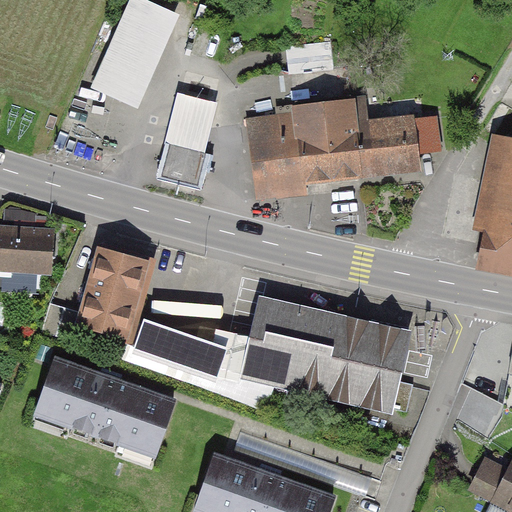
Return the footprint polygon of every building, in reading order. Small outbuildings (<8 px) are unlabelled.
[(178,19),(137,0),(128,0),(89,87),(137,110),(178,19)] [(290,43),(291,70),(334,69),(333,42),(290,43)] [(167,148),(157,184),(204,196),(213,160),(205,158),(219,107),(178,96),(165,148),(167,148)] [(293,112),(294,115),(247,121),(257,204),(309,198),(308,190),(423,176),(416,119),(371,124),(369,103),(293,112)] [(511,138),(496,136),(476,230),(488,232),(480,271),(511,276),(511,138)] [(0,229),(0,277),(4,278),(5,269),(50,273),(53,234),(0,229)] [(78,321),(120,332),(139,264),(97,253),(78,321)] [(238,336),(230,370),(269,379),(267,387),(274,389),(270,406),(290,410),(295,386),(391,407),(407,335),(263,303),(255,340),(238,336)] [(79,312),(51,304),(43,332),(71,340),(79,312)] [(230,370),(238,336),(217,331),(214,343),(146,320),(137,347),(122,343),(117,356),(268,411),(270,406),(274,389),(267,387),(269,379),(230,370)] [(175,402),(57,361),(42,405),(62,412),(67,423),(127,444),(139,439),(159,446),(175,402)] [(414,384),(401,381),(394,409),(408,412),(414,384)] [(329,511),(334,498),(216,457),(201,501),(221,508),(222,511),(329,511)] [(482,468),(472,487),(511,507),(511,466),(505,479),(482,468)]
